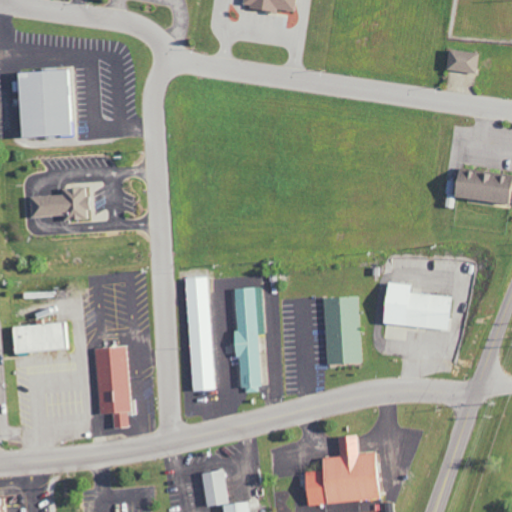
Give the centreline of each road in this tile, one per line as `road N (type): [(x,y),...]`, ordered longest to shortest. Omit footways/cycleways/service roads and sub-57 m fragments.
road 1 (residential): [(511,111),(222,68),(171,56),(155,32),(132,20),(0,3)]
road 2 (residential): [(0,469),(100,461),(380,388),(477,389)]
road 3 (residential): [(171,56),(154,93),(170,446)]
road 4 (tertiary): [(434,511),(511,299)]
